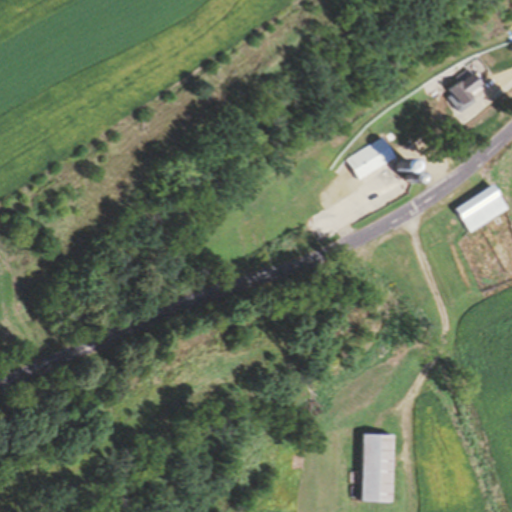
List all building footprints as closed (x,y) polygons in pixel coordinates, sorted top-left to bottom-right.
[(448,84),(454,92),(448,96),(459,112),(478,97),(474,91),(484,84),(471,67),(448,84)] [(381,138),(290,197),(303,218),(395,159),(381,138)] [(482,185),(485,190),(496,184),(510,207),(472,231),(457,208),(471,199),(468,194),(482,185)] [(238,205),(214,220),(224,236),(247,221),(238,205)] [(382,245),(379,262),(399,266),(402,249),(382,245)] [(365,434),(364,500),(393,501),(395,434),(365,434)]
